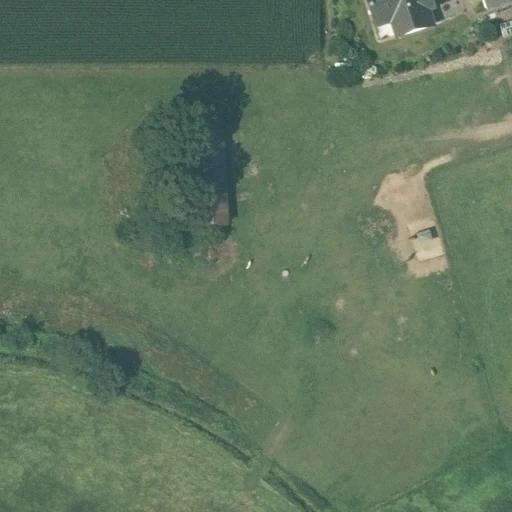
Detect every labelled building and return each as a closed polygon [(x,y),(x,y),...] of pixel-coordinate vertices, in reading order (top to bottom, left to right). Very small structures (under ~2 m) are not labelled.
[(368,0),(377,29),(394,23),(398,35),(432,24),(429,12),(427,7),(435,5),(433,0),(368,0)] [(511,0),(484,0),(488,12),(511,4),(511,0)] [(511,23),(508,25),(507,25),(501,27),(505,39),(511,36),(511,23)] [(432,24),(398,35),(400,41),(434,30),(432,24)] [(217,113),(175,116),(181,230),(223,228),(217,113)]
